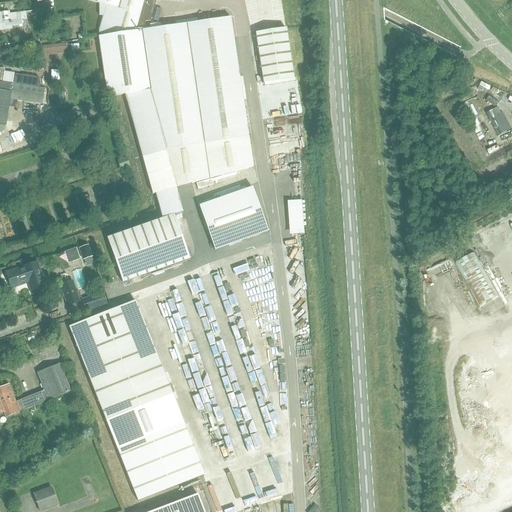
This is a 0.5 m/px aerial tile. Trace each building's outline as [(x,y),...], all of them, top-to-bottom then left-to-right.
[(122,94),(153,194),(156,193),(174,188),(253,167),(249,139),(237,79),(240,78),(230,16),(197,21),(197,17),(184,19),(185,23),(148,28),(156,0),(87,0),(96,2),(98,3),(98,15),(102,16),(98,31),(97,36),(108,96),(122,94)] [(8,14),(10,14),(10,10),(1,11),(2,21),(5,20),(8,20),(8,14)] [(8,20),(5,20),(6,26),(22,24),(22,20),(26,19),(26,11),(21,12),(10,14),(8,14),(8,20)] [(286,28),(256,33),(263,83),(294,78),(286,28)] [(14,37),(4,39),(6,50),(21,47),(19,40),(15,41),(14,37)] [(67,45),(43,47),(44,56),(68,54),(67,45)] [(0,124),(6,126),(9,107),(10,100),(17,101),(41,104),(44,88),(42,88),(40,77),(25,74),(24,75),(14,74),(13,84),(2,82),(4,72),(4,69),(0,68),(0,124)] [(498,103),(490,97),(486,102),(496,109),(500,104),(498,103)] [(465,103),(471,113),(478,108),(472,99),(465,103)] [(511,127),(504,111),(495,116),(503,132),(511,127)] [(479,116),(487,132),(493,129),(485,113),(479,116)] [(480,120),(476,122),(474,118),(471,120),(475,130),(483,126),(480,120)] [(129,166),(126,159),(118,162),(118,163),(120,168),(120,169),(129,166)] [(260,211),(252,188),(226,197),(200,206),(214,250),(238,242),(268,232),(260,211)] [(189,259),(174,215),(164,218),(107,238),(122,283),(189,259)] [(88,244),(79,248),(83,258),(92,255),(88,244)] [(76,248),(71,250),(75,261),(79,259),(76,248)] [(497,297),(474,253),(455,264),(479,307),(497,297)] [(33,293),(47,289),(37,262),(24,267),(24,268),(8,273),(13,288),(30,282),(33,293)] [(74,289),(72,281),(65,284),(61,285),(64,293),(68,306),(73,304),(79,302),(74,289)] [(102,292),(81,300),(86,312),(106,305),(102,292)] [(162,296),(167,309),(178,305),(174,293),(162,296)] [(135,301),(69,327),(138,502),(138,501),(204,475),(142,319),(135,301)] [(170,318),(181,315),(179,308),(168,311),(170,318)] [(159,311),(161,323),(168,322),(166,310),(159,311)] [(298,336),(307,335),(305,324),(297,325),(298,336)] [(6,344),(0,345),(0,352),(8,350),(6,344)] [(0,413),(4,411),(7,418),(73,392),(62,364),(39,373),(46,391),(12,404),(5,386),(0,388),(0,413)] [(81,407),(72,409),(74,415),(82,413),(81,407)] [(35,493),(42,511),(59,505),(53,487),(35,493)] [(245,490),(236,493),(240,503),(249,499),(245,490)] [(204,511),(198,494),(151,511),(204,511)]
